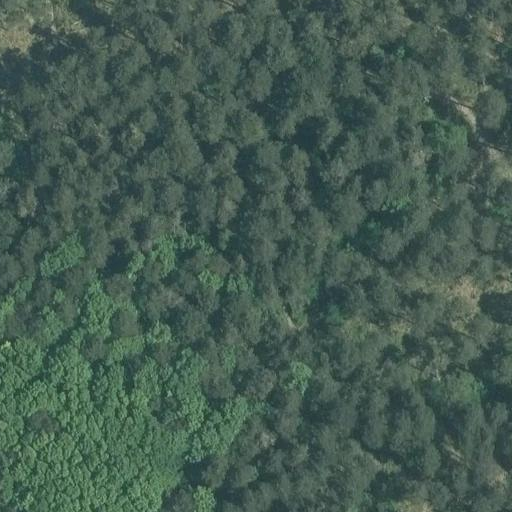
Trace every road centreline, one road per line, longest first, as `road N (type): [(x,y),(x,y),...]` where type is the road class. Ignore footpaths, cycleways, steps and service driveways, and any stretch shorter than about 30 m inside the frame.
road 1 (track): [(57,0),(51,35),(66,102),(171,170),(256,282),(265,348)]
road 2 (track): [(511,169),(483,168),(420,191),(265,348)]
road 3 (track): [(311,0),(322,46),(421,59),(448,83),(483,168)]
road 4 (track): [(265,348),(169,480)]
